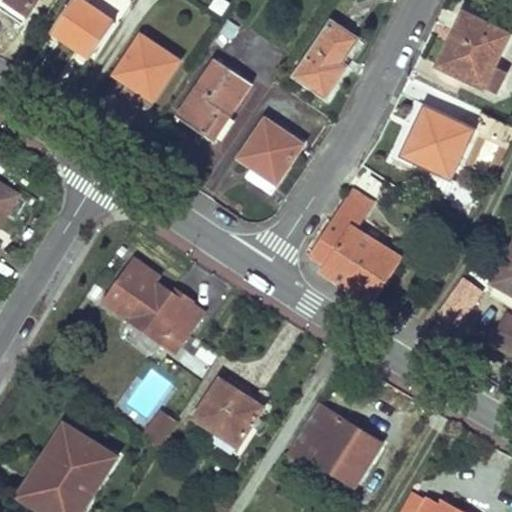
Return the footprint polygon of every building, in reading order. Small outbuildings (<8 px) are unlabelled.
[(7,0),(28,14),(37,0),(7,0)] [(81,0),(72,0),(52,31),(91,57),(115,23),(81,0)] [(459,35),(444,66),(484,86),(494,65),(509,34),(464,13),(454,33),(459,35)] [(332,22),(296,76),(328,98),(349,67),(343,63),(359,39),(332,22)] [(142,35),(116,74),(136,88),(152,99),(179,60),(142,35)] [(216,60),(178,116),(205,134),(222,110),(231,116),(252,84),(216,60)] [(494,65),(484,86),(493,91),(504,71),(494,65)] [(152,99),(136,88),(130,97),(147,108),(152,99)] [(425,105),(404,150),(435,165),(428,179),(453,191),(460,177),(453,173),(471,138),(453,129),(457,121),(425,105)] [(511,124),(482,110),(474,128),(475,129),(509,145),(511,138),(511,124)] [(267,120),(242,157),(262,171),(278,183),(304,144),(267,120)] [(471,138),(475,129),(474,128),(457,121),(453,129),(471,138)] [(272,191),(278,183),(262,171),(256,180),(272,191)] [(0,217),(14,195),(0,186),(0,217)] [(351,191),(340,207),(356,217),(351,226),(355,229),(371,203),(351,191)] [(340,207),(310,255),(325,265),(321,272),(373,305),(402,258),(355,229),(351,226),(356,217),(340,207)] [(511,247),(493,282),(496,284),(511,293),(511,315),(506,313),(489,343),(511,356),(511,247)] [(204,310),(176,291),(173,295),(155,283),(158,278),(133,261),(104,303),(129,320),(163,343),(176,351),(204,310)] [(491,292),(511,304),(511,293),(496,284),(491,292)] [(181,361),(204,375),(218,352),(196,338),(181,361)] [(262,409),(220,381),(195,419),(237,446),(262,409)] [(381,442),(319,404),(289,453),(323,474),(327,468),(355,485),(381,442)] [(141,432),(160,446),(179,420),(161,406),(141,432)] [(50,446),(63,455),(31,505),(42,511),(81,511),(116,457),(64,425),(50,446)] [(63,455),(50,446),(18,497),(31,505),(63,455)] [(424,502),(410,494),(400,511),(461,511),(441,501),(439,505),(426,498),(424,502)]
